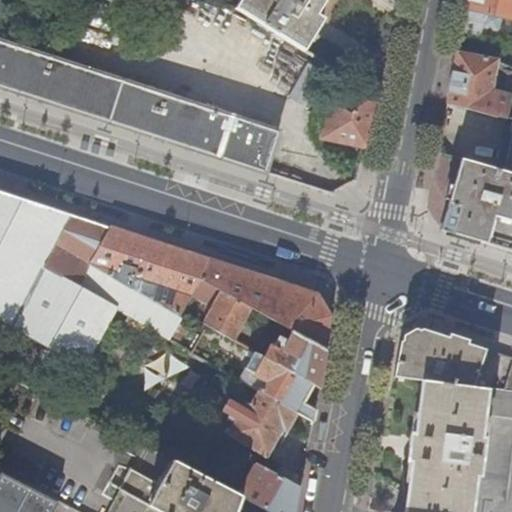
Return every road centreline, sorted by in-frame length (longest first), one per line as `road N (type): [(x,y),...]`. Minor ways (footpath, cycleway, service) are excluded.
road 1 (primary): [(377,266),(0,142)]
road 2 (unknown): [(390,197),(319,159),(262,103),(166,40)]
road 3 (residential): [(377,266),(430,0)]
road 4 (tertiary): [(377,266),(329,511)]
road 5 (primary): [(511,311),(377,266)]
